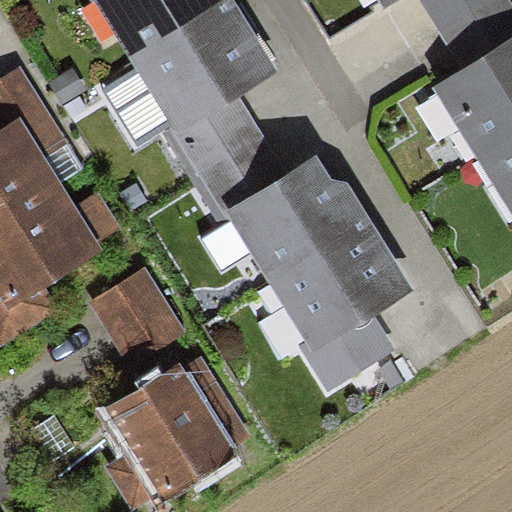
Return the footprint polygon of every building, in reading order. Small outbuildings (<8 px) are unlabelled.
[(91,0),(172,129),(179,141),(243,103),(280,80),(231,0),(91,0)] [(378,0),(387,13),(407,0),(378,0)] [(511,2),(510,0),(420,0),(466,71),(511,42),(511,2)] [(431,92),(511,214),(511,42),(466,71),(431,92)] [(88,171),(24,67),(0,81),(0,116),(10,133),(0,139),(0,336),(3,341),(57,308),(45,290),(103,254),(97,245),(121,230),(101,198),(78,212),(62,187),(88,171)] [(291,180),(243,103),(179,141),(172,129),(166,134),(220,224),(225,220),(291,180)] [(373,322),(415,298),(347,188),(335,188),(320,162),(291,180),(225,220),(310,359),(330,393),(393,355),(373,322)] [(130,373),(189,338),(147,269),(88,304),(130,373)] [(183,370),(182,368),(108,414),(133,453),(111,467),(135,507),(158,493),(166,505),(236,461),(230,451),(251,438),(202,359),(183,370)]
